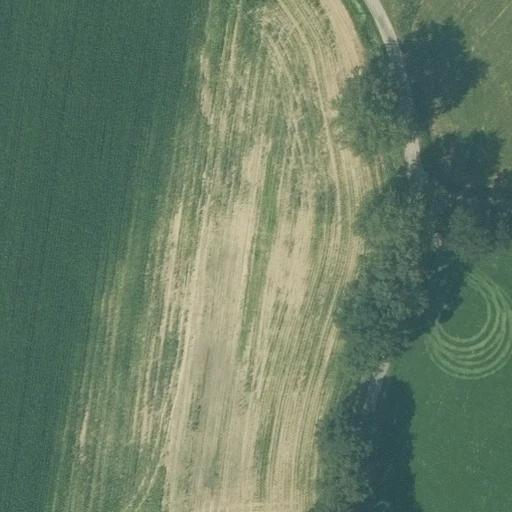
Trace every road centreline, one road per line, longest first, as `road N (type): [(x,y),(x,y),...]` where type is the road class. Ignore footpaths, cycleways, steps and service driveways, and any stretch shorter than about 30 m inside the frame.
road 1 (unclassified): [(418,238),(415,274),(365,437),(366,511)]
road 2 (unclassified): [(376,0),(406,51),(426,165),(418,238)]
